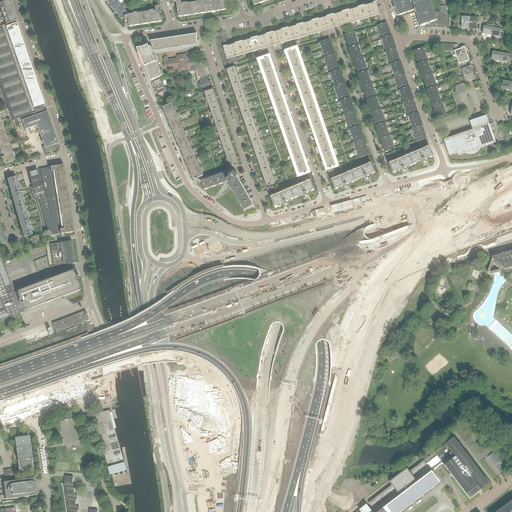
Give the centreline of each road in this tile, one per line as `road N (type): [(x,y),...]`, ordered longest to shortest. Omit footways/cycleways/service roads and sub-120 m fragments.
road 1 (trunk): [(85,360),(511,206)]
road 2 (trunk): [(511,194),(117,338)]
road 3 (trunk): [(431,209),(332,253),(287,304),(264,374),(251,511)]
road 4 (trunk): [(297,470),(320,353),(311,318),(283,285),(247,274),(211,278),(117,338)]
road 5 (trunk): [(0,405),(139,360),(174,356),(203,364),(232,398),(236,436),(218,474),(185,490)]
road 6 (trunk): [(267,511),(287,388),(309,332),(347,288),(429,248)]
road 7 (trunk): [(304,511),(356,315),(373,287),(429,248)]
road 8 (trunk): [(85,360),(175,345),(219,363),(240,392),(248,423),(239,511)]
road 9 (residential): [(266,220),(229,220),(185,182),(123,37)]
road 10 (secondary): [(274,236),(511,164)]
road 11 (residential): [(66,155),(89,302),(0,339)]
road 12 (trunk): [(431,209),(205,261)]
road 13 (residential): [(266,220),(199,25)]
road 14 (secondary): [(143,308),(179,511)]
road 15 (secondary): [(185,490),(151,291)]
road 16 (residential): [(264,16),(327,203)]
road 17 (residential): [(387,186),(326,0)]
road 18 (residential): [(399,40),(443,168),(387,186)]
road 19 (secondary): [(128,135),(143,308)]
road 20 (residential): [(14,0),(66,155)]
road 21 (residential): [(495,114),(470,41),(399,40)]
road 22 (trunk): [(117,338),(0,380)]
road 23 (secondary): [(130,114),(82,0)]
